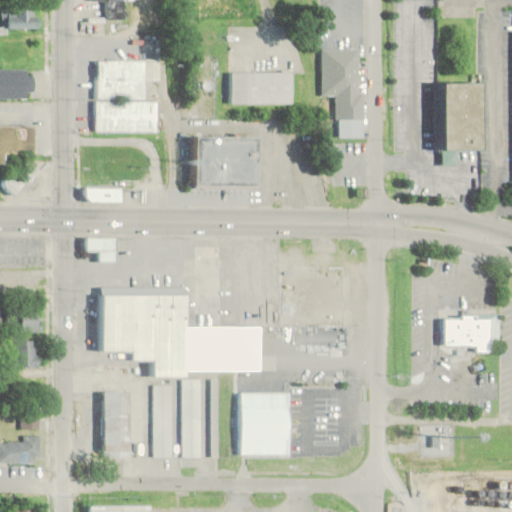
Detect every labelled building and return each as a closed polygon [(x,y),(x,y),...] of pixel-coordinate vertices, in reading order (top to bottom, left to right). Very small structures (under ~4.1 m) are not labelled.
[(105,0),(105,19),(121,19),(121,0),(105,0)] [(36,28),(36,8),(1,8),(1,28),(36,28)] [(35,40),(2,40),(2,64),(35,64),(35,40)] [(363,91),(358,91),(358,48),(319,47),(319,96),(335,96),(335,137),(363,137),(363,91)] [(94,132),(157,132),(157,100),(143,100),(143,80),(157,80),(157,59),(94,59),(94,132)] [(0,98),(33,98),(33,69),(0,69),(0,98)] [(289,103),(289,71),(227,71),(227,103),(289,103)] [(438,83),(476,82),(477,150),(439,150),(438,83)] [(0,165),(1,166),(1,153),(32,153),(33,125),(0,124),(0,165)] [(189,136),(189,187),(251,187),(251,136),(189,136)] [(34,173),(24,164),(3,187),(13,196),(34,173)] [(81,201),(117,201),(117,187),(81,187),(81,201)] [(115,237),(83,237),(83,251),(95,251),(95,261),(115,261),(115,237)] [(97,288),(97,351),(127,351),(127,360),(148,360),(148,376),(180,376),(180,371),(180,327),(180,288),(97,288)] [(17,332),(37,332),(37,309),(17,309),(17,332)] [(441,319),(440,345),(473,345),(472,352),(486,352),(486,344),(496,344),(497,314),(467,314),(467,310),(459,310),(459,314),(457,314),(456,319),(441,319)] [(180,327),(255,327),(255,370),(180,371),(180,327)] [(12,341),(12,366),(37,366),(37,341),(12,341)] [(181,379),(181,457),(200,456),(199,378),(181,379)] [(209,379),(210,457),(217,456),(216,379),(209,379)] [(151,384),(152,457),(170,457),(170,384),(151,384)] [(101,391),(100,457),(126,457),(126,391),(101,391)] [(237,392),(237,454),(287,454),(286,392),(237,392)] [(39,428),(39,415),(22,415),(22,428),(39,428)] [(0,463),(37,463),(37,436),(22,436),(22,441),(0,441),(0,463)]
